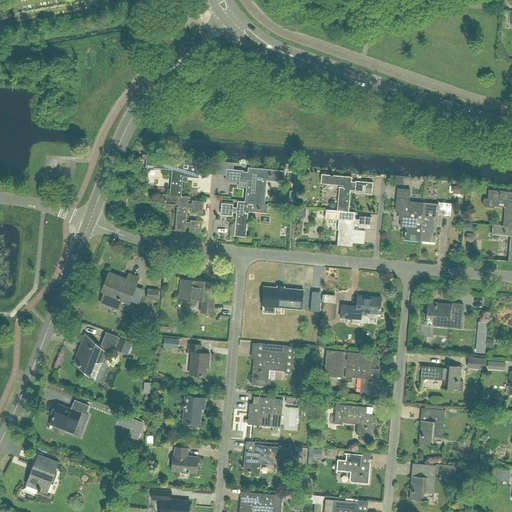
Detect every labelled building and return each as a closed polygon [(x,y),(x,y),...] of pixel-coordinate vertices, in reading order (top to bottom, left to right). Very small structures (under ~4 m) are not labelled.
[(182,196),(183,176),(187,177),(199,178),(200,166),(188,165),(188,168),(184,168),(185,161),(154,159),(154,168),(175,170),(175,172),(172,171),(172,173),(170,195),(182,196)] [(235,164),(228,163),(226,181),(244,183),(244,179),(248,179),(245,202),(265,203),(267,180),(284,182),(285,171),(249,167),(248,174),(244,174),(245,171),(234,170),(235,164)] [(374,183),(368,182),(356,181),(356,182),(352,182),(353,177),(322,174),(321,184),(322,184),(343,186),(343,187),(340,187),(340,188),(338,210),(349,211),(351,189),(355,189),(355,193),(373,195),(374,183)] [(453,193),(465,194),(465,186),(453,185),(453,193)] [(418,241),(420,241),(423,203),(409,202),(410,190),(398,189),(395,212),(404,213),(403,220),(401,220),(400,227),(406,228),(406,232),(405,231),(404,234),(405,234),(405,239),(418,241)] [(505,226),(511,226),(511,191),(489,189),(488,198),(485,198),(483,199),(483,204),(484,206),(493,207),(496,205),(504,205),(506,207),(505,226)] [(190,232),(201,233),(202,221),(191,220),(190,222),(187,222),(188,208),(191,209),(191,212),(203,214),(204,201),(192,200),(192,204),(188,203),(189,196),(182,196),(170,195),(158,194),(158,203),(159,204),(159,203),(180,205),(180,207),(177,206),(177,212),(178,212),(176,230),(163,229),(163,230),(186,232),(186,227),(190,227),(190,232)] [(237,213),(235,236),(258,238),(258,237),(247,236),(249,214),(249,213),(245,213),(246,211),(267,213),(268,214),(269,204),(265,203),(245,202),(238,201),(237,208),(234,208),(234,204),(222,203),(221,215),(233,216),(233,212),(237,213)] [(423,203),(420,241),(422,241),(436,243),(436,237),(437,237),(438,235),(437,235),(437,225),(434,224),(435,215),(450,217),(451,217),(452,204),(439,203),(439,205),(423,203)] [(330,244),(330,245),(354,247),(356,224),(359,224),(359,228),(371,229),(372,217),(360,216),(360,219),(356,219),(357,212),(349,211),(326,209),(325,219),(326,219),(339,220),(337,245),(330,244)] [(497,260),(497,261),(511,261),(511,226),(505,226),(493,225),(492,234),(493,234),(511,235),(511,237),(511,239),(509,261),(497,260)] [(356,229),(356,240),(366,241),(366,230),(356,229)] [(477,242),(468,241),(467,253),(476,253),(477,242)] [(108,285),(101,302),(120,310),(125,296),(131,299),(129,303),(130,303),(140,279),(129,275),(126,282),(121,280),(122,278),(110,273),(105,284),(106,285),(106,284),(108,285)] [(181,280),(180,298),(202,300),(201,312),(214,313),(216,283),(193,280),(193,281),(181,280)] [(265,287),(263,306),(302,309),(304,291),(265,287)] [(158,300),(159,291),(149,290),(148,299),(158,300)] [(342,305),(341,317),(362,320),(362,315),(368,315),(368,316),(370,318),(378,319),(380,317),(382,298),(358,296),(357,306),(342,305)] [(463,307),(452,306),(452,304),(428,302),(426,322),(427,322),(427,317),(435,318),(434,327),(462,329),(464,305),(463,307)] [(74,364),(90,377),(95,363),(102,364),(107,352),(86,334),(74,364)] [(163,346),(179,348),(179,339),(164,337),(163,346)] [(121,338),(116,349),(128,353),(133,342),(121,338)] [(254,357),(252,384),(271,386),(272,380),(269,379),(270,370),(286,371),(285,373),(286,373),(289,346),(259,343),(259,344),(264,344),(263,358),(254,357)] [(202,377),(202,376),(206,376),(207,363),(209,363),(210,354),(202,353),(202,346),(190,344),(189,353),(192,353),(190,375),(200,376),(202,377)] [(347,377),(362,378),(361,393),(377,395),(380,369),(371,368),(372,355),(378,356),(378,355),(348,352),(347,359),(345,358),(345,352),(327,350),(324,376),(343,378),(344,367),(346,368),(345,378),(346,378),(346,379),(347,377)] [(485,358),(468,357),(467,368),(484,369),(485,358)] [(460,391),(460,390),(463,390),(464,381),(461,381),(462,367),(443,365),(448,366),(448,368),(422,366),(420,387),(421,387),(422,379),(446,381),(445,389),(441,388),(441,389),(460,391)] [(222,380),(210,381),(211,394),(223,393),(222,380)] [(192,425),(192,424),(201,425),(202,409),(205,409),(206,398),(186,396),(184,423),(189,424),(192,425)] [(281,417),(281,419),(282,419),(284,399),(254,396),(253,397),(260,398),(259,404),(250,403),(248,424),(261,426),(262,415),(281,417)] [(66,429),(65,431),(74,434),(82,413),(86,415),(90,406),(75,400),(71,411),(58,406),(49,429),(52,423),(66,429)] [(342,423),(358,424),(357,435),(374,436),(376,415),(367,414),(367,408),(374,408),(337,404),(335,424),(342,425),(342,423)] [(438,446),(438,445),(434,445),(435,437),(443,438),(446,410),(422,408),(431,409),(430,421),(421,420),(419,445),(438,446)] [(286,454),(279,453),(280,447),(255,445),(255,452),(246,451),(244,473),(261,474),(262,464),(277,465),(277,470),(284,471),(286,454)] [(190,474),(190,473),(197,473),(199,457),(188,457),(189,449),(176,447),(176,448),(175,455),(174,455),(173,471),(188,472),(188,473),(190,474)] [(296,447),(295,465),(307,466),(309,448),(296,447)] [(352,483),(369,484),(371,463),(360,462),(361,456),(369,456),(345,453),(345,454),(347,454),(347,460),(338,460),(337,472),(338,472),(338,471),(351,472),(350,480),(352,483)] [(41,491),(41,490),(48,493),(59,463),(39,455),(27,485),(39,490),(41,491)] [(429,502),(429,501),(424,500),(425,492),(434,493),(437,465),(413,463),(413,464),(422,465),(421,476),(412,475),(410,500),(429,502)] [(189,511),(191,501),(171,500),(172,491),(153,490),(152,500),(153,500),(153,498),(162,499),(160,511),(189,511)] [(281,511),(283,496),(245,492),(245,493),(253,494),(252,500),(241,499),(240,511),(253,511),(261,511),(281,511)] [(304,495),(296,494),(295,509),(303,510),(304,495)] [(346,498),(346,501),(334,500),(333,511),(366,511),(367,511),(358,510),(359,504),(365,504),(365,503),(358,503),(358,499),(346,498)]
